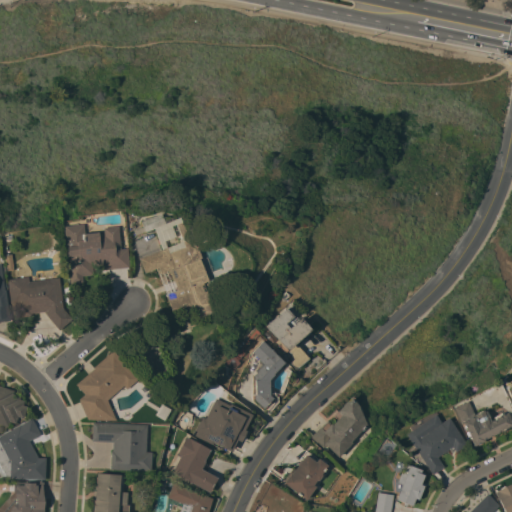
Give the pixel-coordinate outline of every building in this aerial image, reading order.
[(160,213),(164,224),(134,235),(132,230),(142,227),(139,221),(160,213)] [(166,247),(168,253),(183,246),(173,219),(179,217),(187,236),(191,234),(200,258),(198,258),(207,280),(202,282),(202,284),(200,285),(203,291),(205,290),(215,315),(196,322),(189,305),(172,312),(164,294),(176,289),(169,270),(160,274),(157,267),(144,272),(138,258),(166,247)] [(63,226),(82,224),(83,233),(97,232),(97,236),(103,235),(102,227),(117,226),(119,249),(126,248),(128,267),(102,269),(102,264),(92,265),(92,274),(81,275),(82,282),(69,283),(66,247),(65,247),(63,226)] [(13,270),(6,270),(4,254),(11,254),(13,270)] [(0,263),(4,290),(5,289),(10,320),(0,321),(0,263)] [(7,279),(28,276),(28,281),(58,277),(62,308),(71,319),(58,329),(46,315),(46,311),(31,313),(31,315),(15,317),(13,303),(10,303),(7,279)] [(289,295),(283,301),(278,296),(285,290),(289,295)] [(283,309),(282,309),(283,308),(284,309),(285,307),(292,314),(293,313),(298,318),(300,316),(312,329),(296,343),(308,358),(295,369),(281,352),(282,351),(277,345),(281,343),(265,326),(283,309)] [(42,317),(43,317),(44,316),(47,319),(45,321),(47,323),(41,329),(39,327),(37,329),(34,325),(42,317)] [(283,362),(273,373),(273,374),(269,379),(269,394),(273,397),(269,401),(270,401),(267,404),(263,408),(254,399),(254,394),(255,394),(254,379),(253,379),(253,374),(256,372),(255,371),(262,363),(258,360),(259,358),(251,351),(262,340),(283,362)] [(94,368),(93,367),(113,350),(137,379),(126,389),(123,385),(106,400),(115,420),(87,419),(78,399),(84,394),(75,384),(94,368)] [(0,423),(0,385),(13,390),(12,393),(20,395),(19,399),(23,400),(22,404),(26,406),(23,418),(17,416),(15,423),(9,421),(8,426),(0,423)] [(338,457),(326,445),(323,448),(310,436),(320,426),(322,427),(328,421),(331,424),(340,415),(337,410),(340,406),(341,407),(341,405),(344,401),(346,401),(346,400),(350,396),(358,406),(358,407),(366,424),(350,441),(351,442),(338,457)] [(201,416),(205,418),(215,398),(231,406),(232,404),(252,414),(244,429),(246,430),(240,441),(237,440),(231,451),(213,442),(212,444),(194,435),(196,431),(194,430),(201,416)] [(511,424),(483,439),(483,440),(472,446),(471,444),(472,443),(471,441),(470,442),(469,439),(469,438),(468,436),(467,436),(465,432),(466,431),(465,431),(463,427),(464,427),(463,424),(462,425),(460,421),(459,421),(452,407),(466,401),(472,414),(482,410),(483,411),(484,410),(489,420),(490,420),(495,418),(497,416),(498,417),(500,415),(501,414),(501,415),(503,414),(503,413),(506,412),(509,418),(508,418),(509,420),(510,420),(511,424)] [(434,414),(439,422),(447,417),(465,444),(454,451),(453,449),(450,451),(448,448),(435,456),(442,466),(431,474),(424,462),(420,465),(410,456),(417,452),(404,433),(434,414)] [(7,478),(0,464),(0,434),(31,418),(40,434),(28,440),(37,457),(45,457),(44,479),(7,478)] [(146,424),(145,451),(151,452),(150,470),(110,469),(110,451),(112,451),(112,442),(91,441),(92,422),(146,424)] [(171,471),(180,455),(176,453),(186,436),(210,449),(203,461),(204,462),(201,469),(217,478),(209,492),(171,471)] [(306,499),(300,495),(299,496),(296,493),(297,492),(283,482),(288,475),(286,474),(292,467),(294,469),(301,458),(300,457),(305,450),(310,454),(312,454),(313,454),(315,456),(316,458),(317,458),(320,460),(321,459),(325,462),(325,463),(327,465),(320,473),(321,475),(318,479),(316,479),(312,484),(315,486),(306,499)] [(401,464),(399,471),(393,469),(395,462),(401,464)] [(395,499),(401,483),(396,481),(400,472),(401,472),(405,463),(421,469),(419,473),(423,474),(420,480),(422,481),(421,484),(423,485),(418,499),(414,498),(411,505),(395,499)] [(91,511),(93,499),(94,499),(96,473),(123,475),(122,491),(127,492),(126,504),(128,505),(127,511),(91,511)] [(44,511),(0,511),(0,505),(13,491),(13,490),(8,491),(8,483),(13,483),(13,482),(17,482),(17,481),(41,480),(41,481),(43,481),(44,511)] [(207,511),(178,511),(182,503),(166,497),(172,482),(199,493),(211,498),(207,511)] [(511,511),(504,511),(494,491),(511,482),(511,511)] [(389,511),(374,511),(376,492),(392,494),(389,511)] [(467,511),(487,492),(499,505),(492,511),(467,511)]
